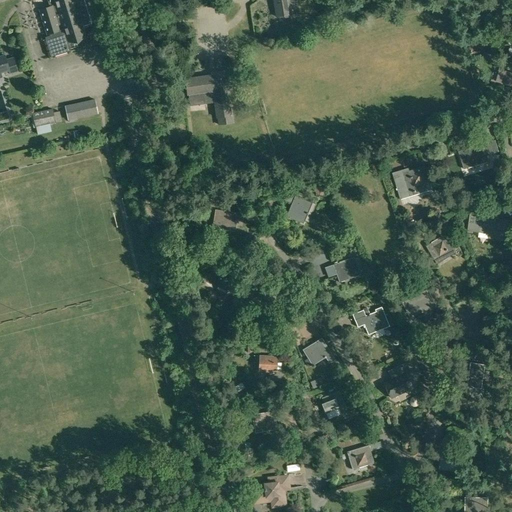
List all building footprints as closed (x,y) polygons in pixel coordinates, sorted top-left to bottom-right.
[(47,0),(50,6),(40,9),(47,34),(49,33),(50,35),(45,36),(51,56),(70,50),(67,41),(85,36),(82,26),(91,23),(84,0),(47,0)] [(282,16),(285,18),(288,17),(290,15),(291,14),(290,7),(293,6),(296,2),(295,0),(272,0),(276,17),(282,16)] [(493,7),(498,24),(505,22),(501,10),(508,8),(505,0),(498,0),(500,5),(493,7)] [(495,55),(484,52),(482,57),(493,61),(495,55)] [(0,77),(2,77),(1,72),(8,70),(9,73),(16,71),(12,57),(6,59),(4,55),(0,56),(0,77)] [(511,72),(500,69),(496,81),(511,86),(511,72)] [(189,105),(205,104),(214,102),(216,117),(220,117),(221,124),(233,123),(232,115),(231,115),(227,89),(233,88),(231,70),(216,72),(216,75),(185,78),(187,95),(189,105)] [(68,120),(69,122),(76,120),(76,118),(98,114),(95,99),(65,105),(68,120)] [(36,127),(37,134),(51,131),(50,124),(56,123),(62,121),(59,111),(53,112),(52,108),(32,113),(35,127),(36,127)] [(458,151),(464,169),(489,161),(487,155),(499,151),(496,140),(490,142),(489,141),(458,151)] [(393,173),(401,200),(433,190),(430,183),(425,165),(410,170),(409,168),(393,173)] [(323,186),(317,186),(315,186),(314,191),(317,191),(317,193),(323,194),(323,192),(325,192),(326,187),(323,187),(323,186)] [(286,216),(303,223),(312,202),(295,195),(286,216)] [(212,227),(235,230),(236,218),(243,220),(244,213),(215,209),(212,227)] [(488,238),(502,240),(503,231),(496,230),(498,216),(470,212),(468,231),(489,234),(488,238)] [(426,245),(437,264),(457,251),(446,234),(440,237),(441,239),(434,243),(432,242),(426,245)] [(333,264),(339,281),(360,274),(356,262),(354,258),(354,257),(333,264)] [(212,267),(221,296),(235,291),(227,263),(212,267)] [(402,301),(411,318),(430,308),(431,310),(437,307),(428,288),(402,301)] [(364,324),(368,333),(388,325),(381,307),(370,313),(367,307),(363,309),(363,310),(352,315),(358,327),(364,324)] [(302,349),(312,365),(325,357),(329,363),(335,359),(321,337),(302,349)] [(258,371),(276,372),(277,355),(259,354),(258,371)] [(383,382),(391,397),(412,386),(405,372),(410,370),(406,361),(393,367),(393,369),(388,371),(391,378),(383,382)] [(467,386),(481,388),(485,365),(470,362),(469,372),(467,386)] [(338,407),(341,414),(347,411),(339,390),(321,397),(323,402),(321,403),(325,412),(338,407)] [(253,420),(255,432),(277,428),(274,410),(245,415),(246,421),(253,420)] [(347,451),(352,469),(374,462),(368,445),(347,451)] [(439,468),(462,472),(465,454),(436,449),(435,458),(441,459),(439,468)] [(270,502),(271,508),(287,506),(285,490),(291,490),(288,473),(267,476),(267,481),(263,482),(264,486),(251,488),(253,504),(270,502)] [(464,511),(487,511),(488,497),(465,496),(464,511)]
